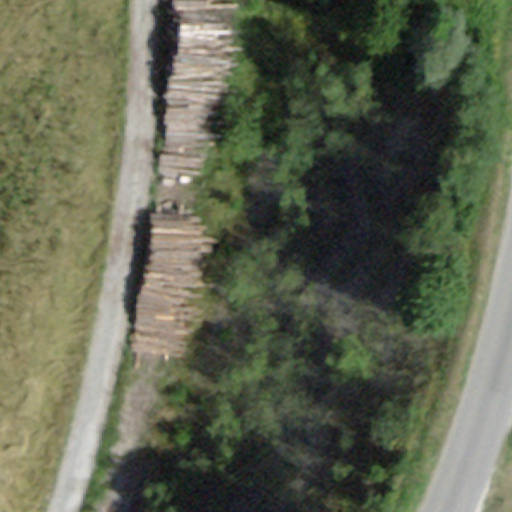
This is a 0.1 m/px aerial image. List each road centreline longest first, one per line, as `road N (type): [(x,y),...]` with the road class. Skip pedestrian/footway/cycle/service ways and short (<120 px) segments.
road 1 (track): [(142,0),(138,103),(69,511)]
road 2 (unclassified): [(511,330),(449,511)]
